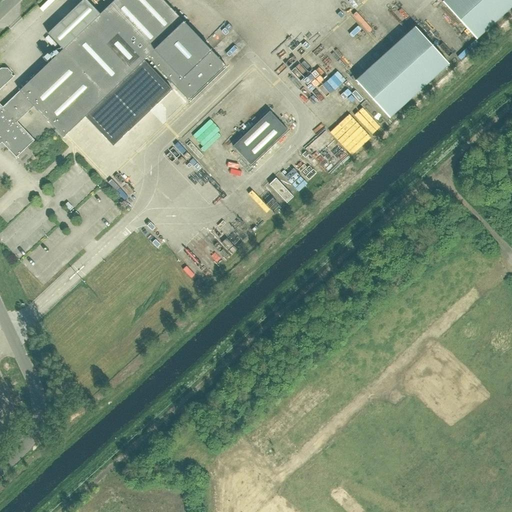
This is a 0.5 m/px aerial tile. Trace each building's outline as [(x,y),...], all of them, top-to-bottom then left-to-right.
[(0,70),(0,139),(17,157),(35,140),(17,121),(34,105),(64,137),(86,116),(114,146),(173,90),(144,60),(147,57),(189,101),(226,66),(185,22),(188,19),(182,13),(179,16),(163,0),(114,0),(100,14),(87,0),(83,0),(48,34),(63,50),(20,90),(20,91),(4,107),(0,102),(0,90),(16,76),(9,68),(2,68),(0,70)] [(511,0),(445,0),(443,2),(476,39),(511,6),(511,0)] [(390,118),(449,64),(415,27),(356,81),(390,118)] [(469,36),(459,43),(462,48),(472,41),(469,36)] [(251,164),(288,130),(270,111),(234,145),(251,164)] [(287,203),(294,196),(277,178),(270,184),(287,203)] [(152,204),(149,207),(166,223),(169,220),(152,204)]
